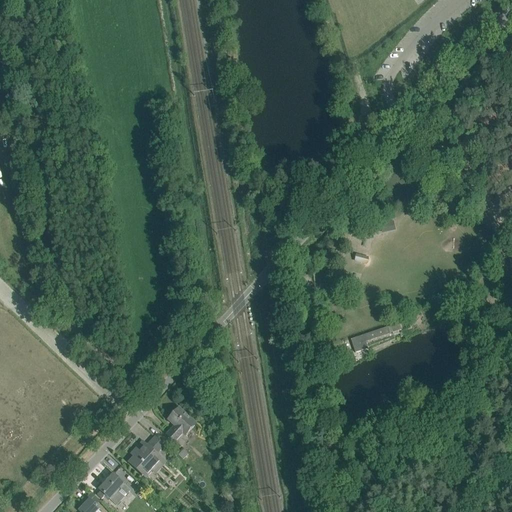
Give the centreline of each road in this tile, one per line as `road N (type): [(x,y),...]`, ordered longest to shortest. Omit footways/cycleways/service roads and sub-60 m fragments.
road 1 (unclassified): [(45,511),(511,11)]
road 2 (unknown): [(136,415),(0,286)]
